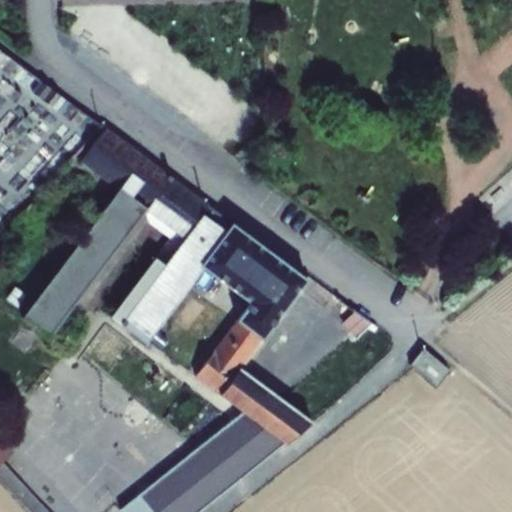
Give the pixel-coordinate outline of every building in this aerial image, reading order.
[(97,217),(21,318),(48,338),(145,210),(184,239),(164,265),(155,257),(110,316),(120,324),(146,344),(202,268),(249,303),(195,376),(243,413),(285,443),(310,423),(285,404),(239,370),(305,280),(105,129),(78,162),(117,191),(105,206),(92,197),(84,208),(97,217)] [(285,404),(310,423),(389,352),(391,346),(391,342),(389,337),(354,311),(341,323),(355,339),(285,404)] [(423,349),(410,365),(436,386),(448,371),(423,349)] [(198,511),(285,443),(243,413),(119,511),(120,511),(198,511)] [(0,463),(3,461),(13,451),(0,437),(0,463)] [(50,511),(3,461),(0,463),(0,480),(29,511),(50,511)]
